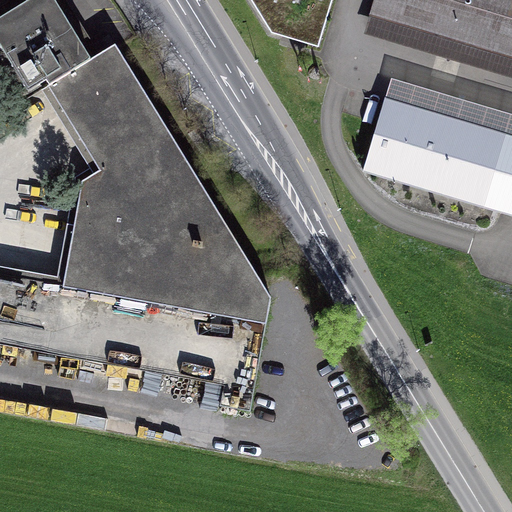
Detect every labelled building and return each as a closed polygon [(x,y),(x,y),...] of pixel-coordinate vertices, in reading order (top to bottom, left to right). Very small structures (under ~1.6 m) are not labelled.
[(267,328),(272,300),(115,50),(91,65),(49,0),(38,0),(26,7),(0,23),(0,53),(29,99),(45,89),(99,175),(82,185),(64,290),(267,328)] [(249,0),(271,36),(318,48),(333,0),(249,0)] [(511,0),(374,0),(368,21),(511,63),(511,0)] [(442,100),(438,116),(511,136),(511,122),(498,119),(499,116),(442,100)] [(511,140),(385,105),(365,175),(511,217),(511,140)]
